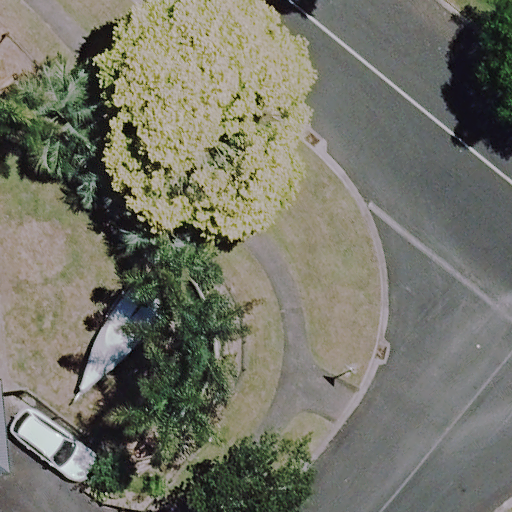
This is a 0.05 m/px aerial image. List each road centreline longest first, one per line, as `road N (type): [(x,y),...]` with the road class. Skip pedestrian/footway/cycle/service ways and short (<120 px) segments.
road 1 (residential): [(288,0),(511,183)]
road 2 (residential): [(384,511),(511,356)]
